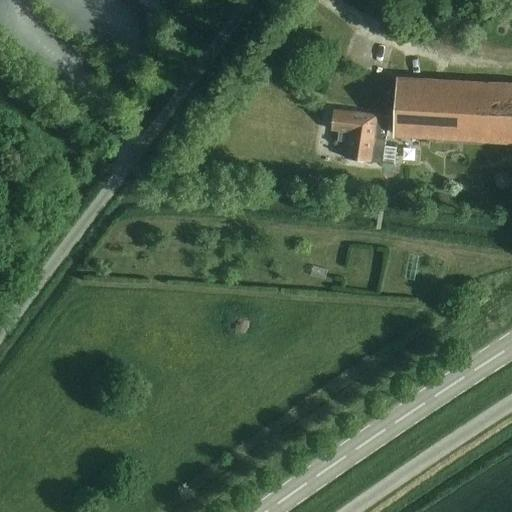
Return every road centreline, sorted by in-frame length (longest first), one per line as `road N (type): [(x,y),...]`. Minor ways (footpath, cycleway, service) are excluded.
road 1 (unclassified): [(0,334),(252,0)]
road 2 (tertiary): [(266,511),(511,346)]
road 3 (unclassified): [(351,511),(511,401)]
